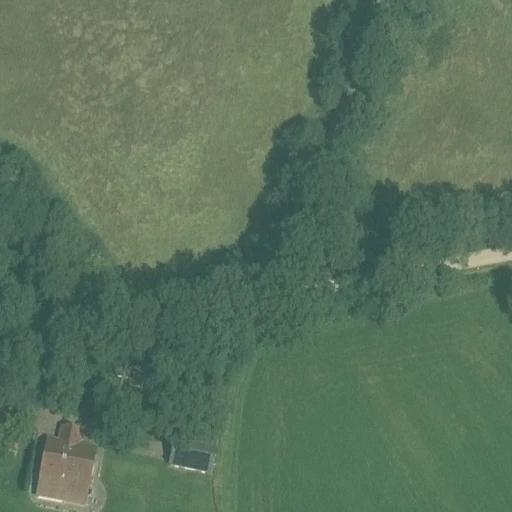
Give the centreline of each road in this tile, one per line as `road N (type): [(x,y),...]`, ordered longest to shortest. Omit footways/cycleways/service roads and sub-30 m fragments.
road 1 (unclassified): [(0,356),(255,291),(297,233),(382,0)]
road 2 (track): [(511,245),(255,291)]
